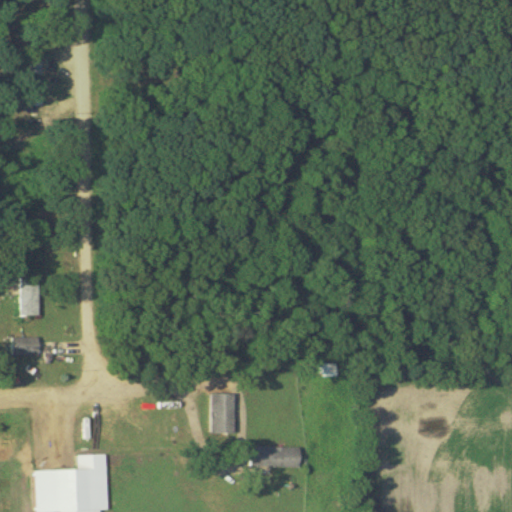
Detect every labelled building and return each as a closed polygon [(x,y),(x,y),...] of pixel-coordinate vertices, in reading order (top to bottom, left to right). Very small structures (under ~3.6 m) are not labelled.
[(37,277),(18,277),(18,315),(37,315),(37,277)] [(37,337),(12,337),(12,354),(37,354),(37,337)] [(334,364),(320,364),(320,376),(334,376),(334,364)] [(232,394),(208,394),(208,434),(232,434),(232,394)] [(296,467),(296,447),(249,447),(249,467),(296,467)] [(97,511),(98,510),(105,510),(104,455),(76,455),(76,469),(33,471),(34,511),(50,511),(56,511),(97,511)]
